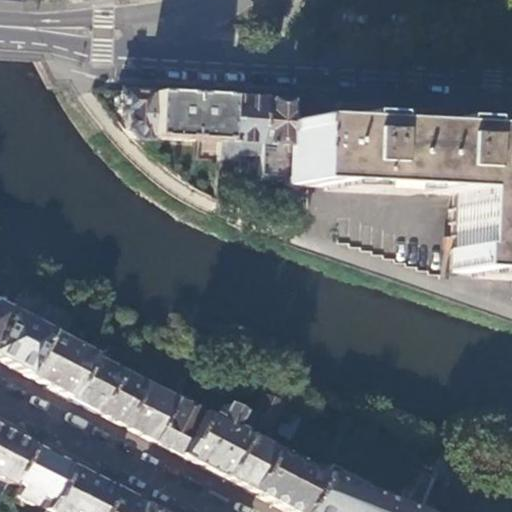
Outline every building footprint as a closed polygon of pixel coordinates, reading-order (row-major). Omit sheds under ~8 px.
[(145,136),(148,92),(124,91),(115,90),(115,111),(124,112),(124,128),(130,138),(145,139),(145,136)] [(160,93),(148,92),(145,136),(180,139),(184,94),(160,93)] [(199,95),(184,94),(180,139),(216,141),(218,96),(199,95)] [(236,97),(218,96),(216,141),(215,159),(234,160),(235,153),(255,155),(256,143),(259,99),(236,97)] [(273,99),(259,99),(256,143),(283,146),(284,119),(286,100),(273,99)] [(281,178),(280,185),(306,186),(449,194),(446,273),(511,276),(511,209),(486,208),(487,130),(454,128),(455,109),(401,106),(333,103),(332,122),(309,121),(284,119),(283,146),(281,178)] [(130,138),(144,152),(145,139),(130,138)] [(255,155),(254,175),(281,178),(283,146),(256,143),(255,155)] [(19,322),(2,312),(0,315),(0,363),(20,374),(52,311),(40,305),(32,321),(29,327),(19,322)] [(66,319),(52,311),(20,374),(36,383),(65,398),(86,356),(55,340),(66,319)] [(29,327),(32,321),(22,316),(19,322),(29,327)] [(96,360),(116,371),(119,365),(126,350),(107,339),(98,356),(96,360)] [(92,358),(86,356),(65,398),(76,403),(94,413),(116,371),(96,360),(92,358)] [(133,433),(150,442),(171,400),(116,371),(94,413),(107,420),(133,433)] [(173,396),(171,400),(150,442),(160,447),(176,456),(198,414),(177,403),(179,399),(173,396)] [(257,398),(238,434),(217,477),(228,483),(243,491),(265,448),(257,444),(253,442),(246,439),(251,430),(262,430),(273,407),(257,398)] [(210,420),(198,414),(176,456),(188,462),(217,477),(238,434),(226,428),(233,413),(217,405),(210,420)] [(274,435),(287,441),(302,411),(292,406),(288,414),(285,412),(274,435)] [(8,436),(0,431),(0,481),(4,484),(6,480),(25,445),(8,436)] [(42,454),(25,445),(6,480),(18,486),(13,496),(30,505),(35,494),(46,500),(65,465),(42,454)] [(313,474),(265,448),(243,491),(270,505),(283,511),(295,511),(315,475),(313,474)] [(437,459),(430,478),(416,511),(431,511),(435,504),(448,509),(463,469),(437,459)] [(41,510),(40,511),(96,511),(109,489),(81,474),(65,465),(46,500),(41,510)] [(315,475),(295,511),(402,511),(401,511),(359,495),(360,493),(317,467),(313,474),(315,475)] [(421,474),(401,511),(402,511),(416,511),(430,478),(421,474)] [(119,494),(109,489),(96,511),(134,511),(138,504),(119,494)]
